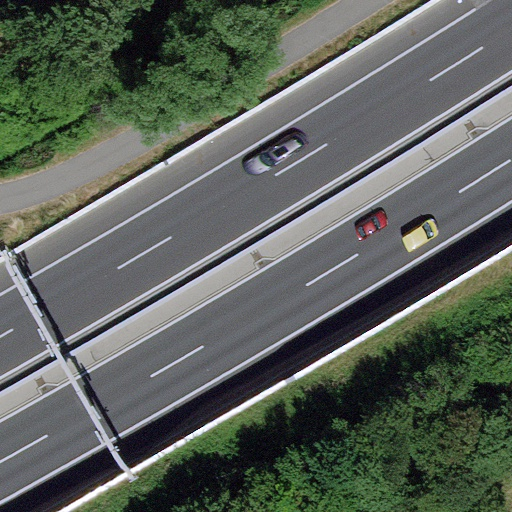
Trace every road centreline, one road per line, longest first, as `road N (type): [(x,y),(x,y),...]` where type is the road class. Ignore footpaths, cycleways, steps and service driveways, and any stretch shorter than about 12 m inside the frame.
road 1 (motorway): [(511,28),(0,335)]
road 2 (motorway): [(0,461),(511,158)]
